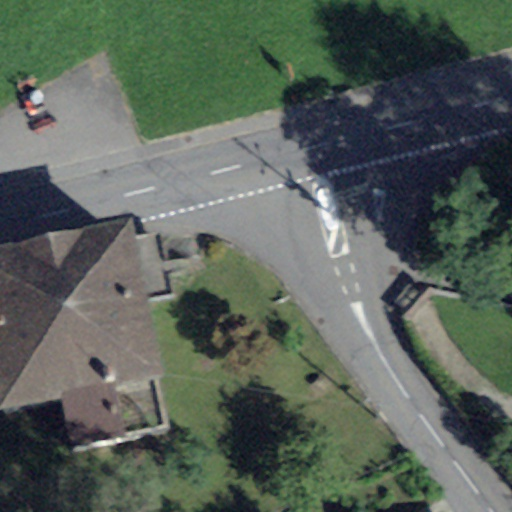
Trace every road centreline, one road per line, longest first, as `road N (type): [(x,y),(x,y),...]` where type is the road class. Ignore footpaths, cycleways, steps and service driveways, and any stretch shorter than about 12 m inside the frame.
road 1 (primary): [(312,147),(10,220)]
road 2 (secondary): [(344,269),(391,374),(491,511)]
road 3 (primary): [(511,96),(312,147)]
road 4 (residential): [(344,269),(411,268),(511,288)]
road 5 (secondary): [(312,147),(344,269)]
